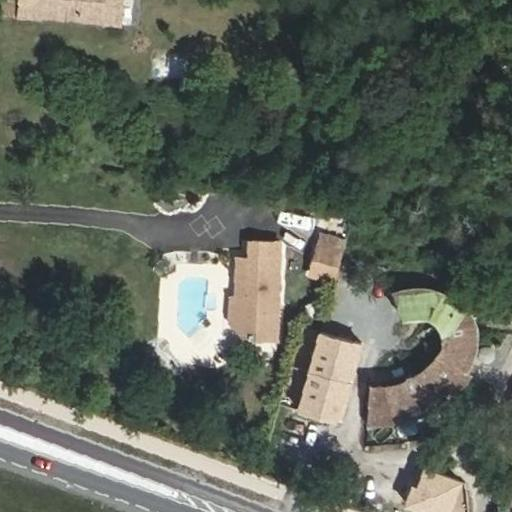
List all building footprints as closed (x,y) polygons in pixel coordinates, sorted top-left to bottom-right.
[(2,0),(1,14),(40,17),(40,15),(124,23),(126,0),(2,0)] [(279,245),(248,244),(248,261),(236,261),(235,302),(239,302),(238,332),(246,339),(276,340),(279,245)] [(343,251),(319,244),(311,273),(335,280),(343,251)] [(400,382),(370,386),(368,422),(390,421),(440,403),(467,376),(465,374),(476,340),(468,309),(452,293),(450,296),(419,287),(393,292),(402,315),(413,312),(433,316),(444,332),(441,352),(428,366),(400,382)] [(362,347),(319,336),(298,413),(341,424),(362,347)] [(454,511),(465,483),(423,467),(407,509),(414,511),(454,511)]
